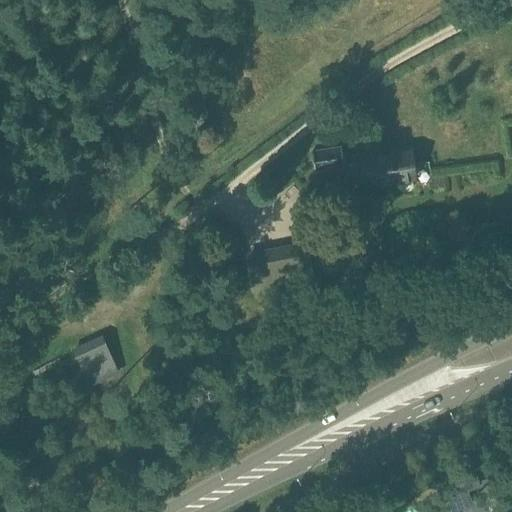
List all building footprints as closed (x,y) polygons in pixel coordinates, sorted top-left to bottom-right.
[(342,147),(313,151),(316,171),(344,166),(342,147)] [(397,182),(398,187),(401,191),(404,192),(408,191),(411,189),(413,187),(413,184),(413,181),(412,177),(416,177),(412,149),(364,156),(367,183),(397,179),(397,182)] [(359,265),(388,259),(383,236),(354,242),(359,265)] [(308,242),(246,253),(253,293),(315,282),(308,242)] [(72,347),(90,388),(121,374),(103,334),(72,347)] [(448,511),(453,511),(473,505),(464,482),(441,491),(448,511)]
